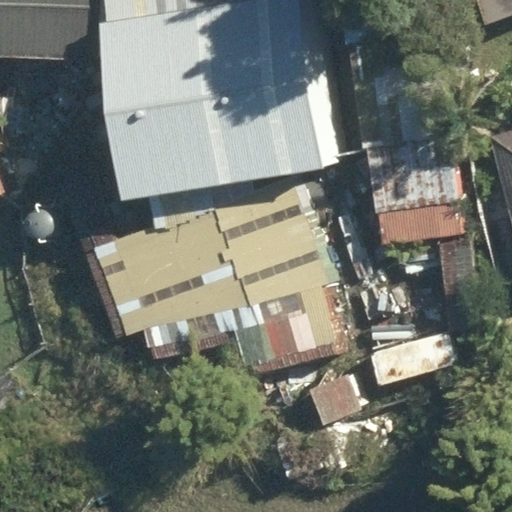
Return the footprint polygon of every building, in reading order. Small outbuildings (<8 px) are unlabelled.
[(0,0),(0,40),(106,46),(108,0),(0,0)] [(130,0),(125,1),(152,178),(349,148),(326,0),(130,0)] [(385,0),(358,4),(390,228),(472,217),(440,0),(385,0)] [(511,0),(494,0),(503,27),(511,23),(511,0)] [(0,198),(14,195),(0,146),(0,198)] [(151,325),(164,362),(247,332),(262,374),(353,341),(332,284),(338,282),(300,174),(126,237),(97,156),(64,168),(124,334),(151,325)] [(378,351),(387,383),(454,364),(445,332),(378,351)] [(373,405),(357,367),(316,385),(332,422),(373,405)]
